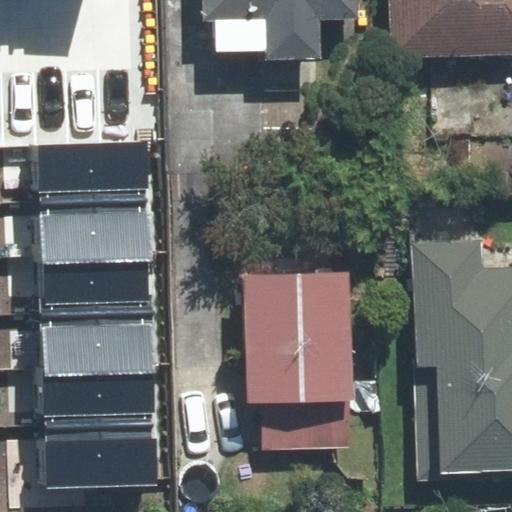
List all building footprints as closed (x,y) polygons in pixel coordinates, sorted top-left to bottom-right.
[(163,0),(0,0),(0,69),(164,68),(163,0)] [(334,20),(334,0),(186,0),(186,24),(240,24),(240,62),(288,61),(287,20),(334,20)] [(511,0),(372,0),(373,53),(511,52),(511,0)] [(0,220),(40,219),(39,182),(81,180),(78,81),(0,83),(0,220)] [(465,254),(396,255),(399,469),(511,467),(511,283),(466,284),(465,254)] [(321,287),(221,289),(222,407),(243,406),(244,453),(323,452),(321,287)]
